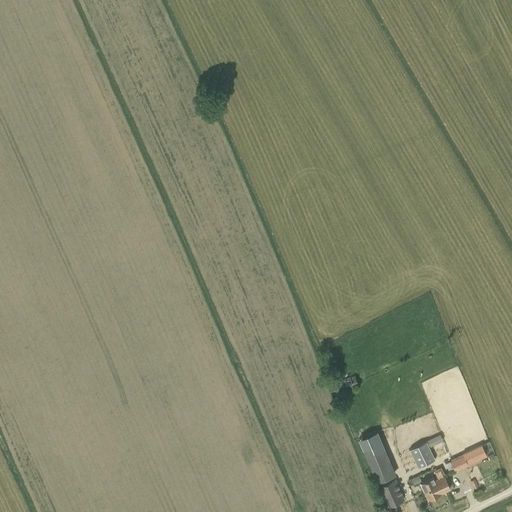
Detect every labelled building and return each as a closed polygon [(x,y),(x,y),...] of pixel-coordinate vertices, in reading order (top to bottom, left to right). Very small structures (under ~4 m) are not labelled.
[(358,385),(354,376),(340,381),(343,391),(358,385)] [(357,439),(375,481),(394,473),(377,431),(357,439)] [(434,459),(425,442),(409,449),(418,467),(434,459)] [(486,456),(481,446),(450,460),(455,470),(486,456)] [(414,477),(416,482),(433,476),(431,471),(414,477)] [(435,479),(433,476),(420,483),(428,500),(441,494),(441,493),(451,488),(444,474),(435,479)] [(404,499),(395,478),(376,486),(386,507),(404,499)]
